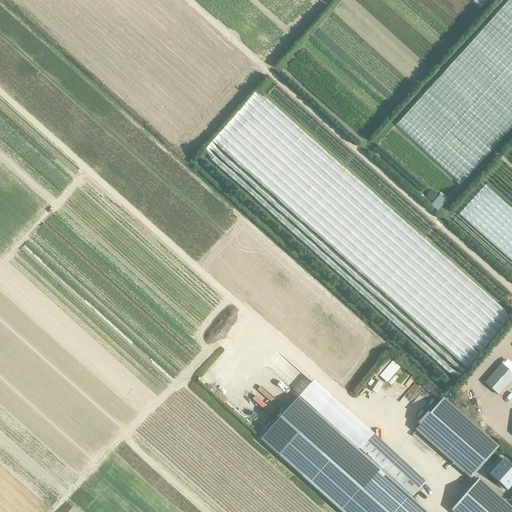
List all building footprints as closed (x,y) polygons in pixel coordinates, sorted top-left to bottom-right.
[(511,0),(509,0),(395,126),(460,185),(511,127),(511,0)] [(470,0),(481,9),(488,0),(470,0)] [(511,206),(486,184),(459,213),(473,225),(479,219),(482,219),(483,213),(489,205),(493,208),(499,208),(499,217),(509,226),(509,232),(510,232),(511,233),(511,206)] [(447,203),(440,196),(431,206),(438,213),(447,203)] [(386,382),(399,368),(392,361),(379,376),(386,382)] [(499,394),(511,379),(511,372),(502,363),(485,381),(499,394)] [(298,398),(261,440),(279,456),(341,511),(426,511),(410,497),(425,480),(373,434),(358,450),(330,426),(316,414),(307,405),(298,398)] [(500,447),(448,400),(446,399),(418,429),(472,478),(500,447)] [(507,491),(511,485),(511,466),(503,459),(489,475),(507,491)] [(451,511),(452,511),(511,511),(511,508),(479,479),(451,511)]
